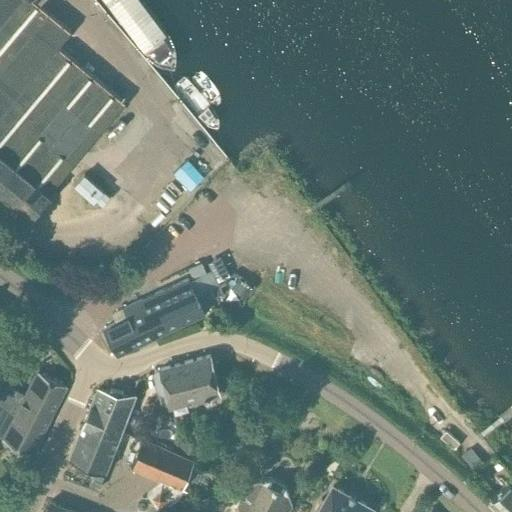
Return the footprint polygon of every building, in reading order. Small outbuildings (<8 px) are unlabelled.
[(0,0),(0,190),(31,217),(50,194),(48,193),(125,101),(110,88),(58,45),(71,30),(34,0),(0,0)] [(103,205),(110,196),(85,174),(75,184),(94,201),(96,199),(103,205)] [(189,281),(186,275),(159,289),(165,303),(161,305),(163,310),(196,295),(195,292),(218,282),(231,276),(221,255),(207,262),(212,270),(189,281)] [(240,277),(232,289),(246,298),(254,286),(240,277)] [(159,312),(168,332),(205,314),(201,305),(224,294),(218,282),(195,292),(196,295),(163,310),(159,312)] [(104,328),(118,356),(168,332),(159,312),(163,310),(161,305),(165,303),(159,289),(124,308),(128,316),(104,328)] [(194,359),(186,361),(196,398),(204,396),(220,392),(218,383),(216,374),(214,367),(211,354),(194,359)] [(162,370),(152,374),(153,376),(158,396),(159,396),(168,393),(171,405),(179,403),(187,401),(196,398),(186,361),(161,367),(162,369),(162,370)] [(0,402),(0,435),(14,443),(32,452),(67,385),(39,370),(26,394),(9,385),(0,402)] [(119,437),(136,395),(98,388),(84,423),(119,437)] [(69,459),(88,467),(105,472),(119,437),(84,423),(69,459)] [(171,505),(180,499),(185,488),(182,487),(194,461),(143,439),(132,466),(149,473),(148,474),(165,481),(147,494),(158,509),(162,506),(171,505)] [(184,439),(180,450),(197,457),(201,446),(184,439)] [(193,464),(186,480),(205,488),(209,477),(211,478),(213,473),(193,464)] [(248,484),(243,494),(237,504),(239,511),(290,511),(293,507),(286,486),(270,477),(248,484)] [(368,511),(372,507),(333,485),(325,500),(322,498),(313,511),(368,511)] [(497,496),(491,501),(492,502),(502,511),(511,511),(511,491),(507,486),(497,496)] [(46,511),(77,511),(70,508),(51,501),(46,511)]
